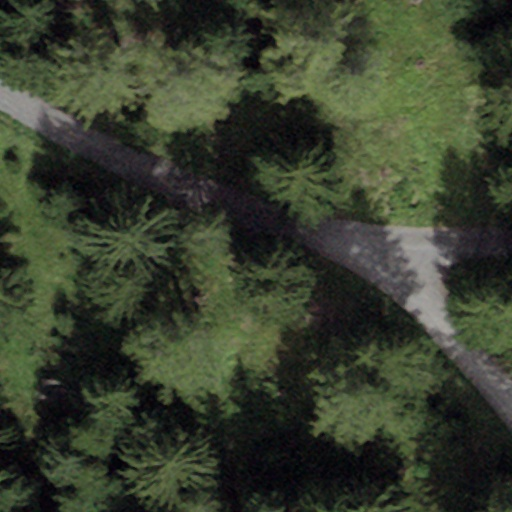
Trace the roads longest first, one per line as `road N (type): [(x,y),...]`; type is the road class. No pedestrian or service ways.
road 1 (track): [(375,236),(92,158),(0,94)]
road 2 (track): [(511,404),(424,310),(375,236)]
road 3 (track): [(375,236),(511,252)]
